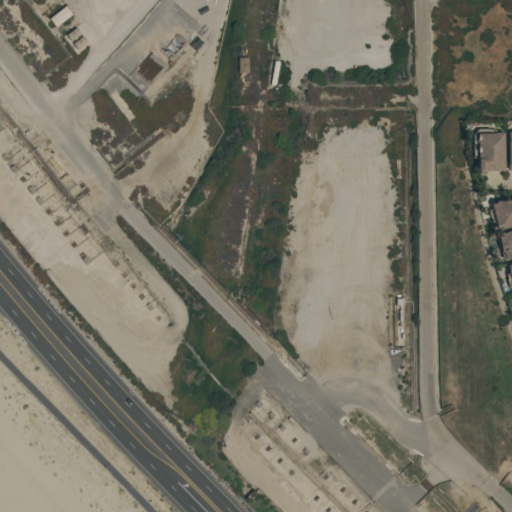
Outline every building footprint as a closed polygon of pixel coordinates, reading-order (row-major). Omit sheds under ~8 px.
[(48,19),(64,6),(71,15),(55,27),(48,19)] [(65,35),(75,28),(79,34),(70,42),(65,35)] [(71,44),(82,37),(86,43),(76,51),(71,44)] [(503,132),(503,170),(478,171),(477,133),(503,132)] [(511,198),(511,226),(494,231),(488,204),(494,203),(493,201),(497,201),(497,202),(511,198)] [(511,229),(511,257),(501,260),(499,252),(498,253),(494,234),(511,229)] [(511,263),(511,291),(511,292),(503,266),(511,263)]
